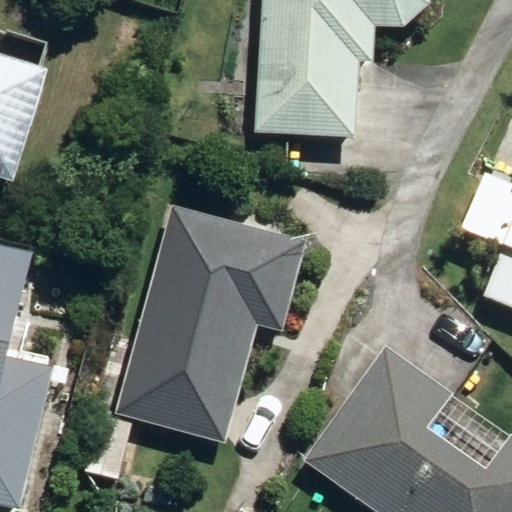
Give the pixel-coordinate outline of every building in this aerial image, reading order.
[(393,44),(419,23),(420,0),(257,0),(248,148),(346,154),(350,79),(365,79),(368,42),(393,44)] [(0,195),(0,196),(37,90),(0,77),(0,195)] [(511,162),(501,191),(471,179),(445,243),(489,261),(470,308),(511,324),(511,162)] [(105,423),(211,451),(243,335),(265,341),(289,251),(162,216),(105,423)] [(0,258),(0,487),(29,368),(0,361),(0,311),(12,261),(0,258)] [(293,469),(348,511),(511,511),(511,460),(500,452),(495,457),(436,412),(439,409),(377,361),(293,469)] [(111,489),(123,436),(93,428),(80,481),(111,489)]
